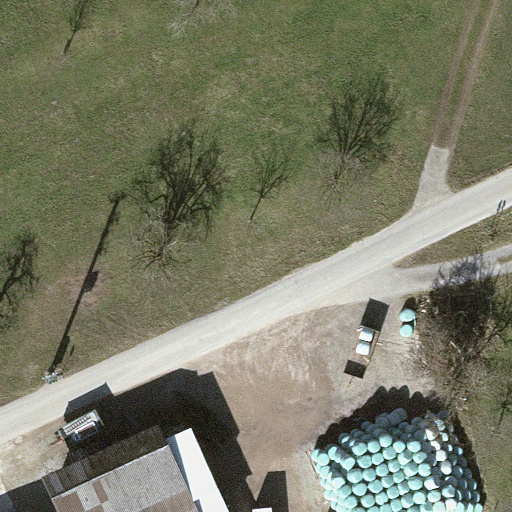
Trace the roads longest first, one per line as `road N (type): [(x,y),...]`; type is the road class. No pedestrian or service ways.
road 1 (tertiary): [(511,199),(0,431)]
road 2 (track): [(421,241),(507,0)]
road 3 (track): [(335,280),(425,286),(511,259)]
